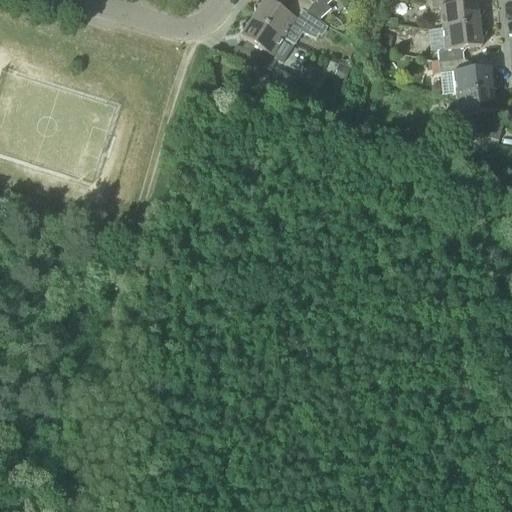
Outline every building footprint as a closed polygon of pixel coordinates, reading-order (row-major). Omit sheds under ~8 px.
[(312,20),(317,23),(330,11),(326,6),(332,0),(295,0),(291,7),(312,20)] [(457,7),(456,0),(431,0),(433,10),(438,10),(440,31),(479,28),(478,22),(483,15),(477,10),(476,5),(457,7)] [(321,38),(326,29),(317,23),(312,20),(291,7),(285,15),(264,2),(261,6),(253,8),(255,16),(252,21),(284,40),(294,47),(302,35),(316,41),(319,37),(321,38)] [(235,48),(231,60),(270,72),(277,62),(282,65),(294,47),(284,40),(252,21),(250,24),(242,26),(243,34),(240,39),(247,43),(242,51),(235,48)] [(430,54),(435,53),(437,65),(463,62),(462,51),(481,49),(480,43),(485,37),(479,32),(479,28),(440,31),(428,32),(430,54)] [(389,55),(392,38),(379,36),(376,53),(389,55)] [(338,66),(350,71),(352,66),(340,61),(338,66)] [(454,96),(491,92),(491,87),(496,81),(490,76),(489,70),(464,73),(463,62),(437,65),(438,77),(452,75),(454,96)] [(345,83),(350,71),(339,67),(334,79),(345,83)] [(438,125),(498,143),(502,130),(495,128),(493,109),(498,103),(492,97),(491,92),(454,96),(456,113),(441,115),(438,125)]
